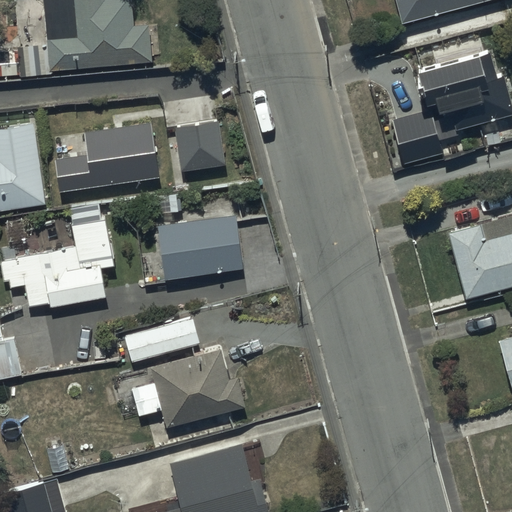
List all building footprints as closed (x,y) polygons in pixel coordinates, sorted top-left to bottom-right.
[(42,0),(49,69),(150,59),(149,55),(159,54),(156,25),(148,25),(148,21),(132,23),(130,0),(42,0)] [(395,0),(401,20),(475,0),(395,0)] [(449,103),(455,126),(511,111),(511,106),(503,73),(495,75),(488,47),(417,65),(426,100),(435,97),(437,106),(449,103)] [(15,48),(0,48),(0,73),(16,73),(15,48)] [(440,151),(430,109),(391,118),(402,161),(440,151)] [(54,156),(58,188),(158,173),(150,118),(82,128),(86,151),(54,156)] [(0,208),(45,201),(32,119),(0,124),(0,208)] [(173,124),(179,168),(223,162),(217,119),(173,124)] [(74,243),(0,259),(0,264),(3,279),(8,278),(10,286),(23,283),(28,304),(48,300),(49,305),(105,293),(99,265),(114,261),(104,216),(101,217),(98,202),(67,208),(74,243)] [(511,211),(447,230),(464,296),(511,283),(511,211)] [(244,267),(237,212),(158,222),(165,277),(244,267)] [(123,333),(130,359),(199,341),(192,315),(124,333),(123,333)] [(0,376),(21,372),(13,335),(2,337),(0,329),(0,376)] [(511,333),(497,338),(511,389),(511,333)] [(161,407),(165,424),(245,402),(237,373),(229,375),(221,345),(150,364),(154,379),(132,385),(140,413),(161,407)] [(150,511),(268,511),(258,475),(249,478),(239,441),(168,461),(180,504),(150,511)] [(46,447),(41,448),(43,460),(48,459),(50,471),(69,468),(63,442),(45,446),(46,447)] [(64,511),(56,476),(0,490),(0,502),(2,511),(64,511)]
